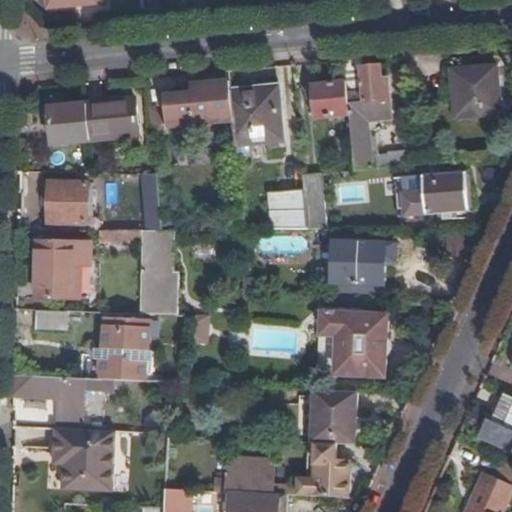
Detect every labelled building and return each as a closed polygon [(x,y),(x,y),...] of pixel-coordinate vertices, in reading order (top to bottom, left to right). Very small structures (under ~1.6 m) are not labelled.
[(97,5),(96,0),(49,0),(51,9),(97,5)] [(363,60),(345,62),(347,84),(356,172),(417,167),(416,153),(373,157),(370,124),(392,122),(388,82),(382,82),(381,69),(363,70),(363,60)] [(463,71),(467,118),(502,115),(497,68),(463,71)] [(456,119),(467,118),(463,71),(452,72),(456,119)] [(166,106),(150,108),(153,137),(168,136),(168,130),(171,129),(234,123),(231,92),(230,83),(192,87),(193,95),(176,96),(176,106),(166,106)] [(349,118),(347,84),(311,88),(314,121),(349,118)] [(234,123),(236,148),(284,143),(279,88),(231,92),(234,123)] [(165,97),(166,106),(176,106),(176,96),(165,97)] [(135,101),(87,106),(90,142),(139,137),(135,101)] [(90,142),(87,106),(48,110),(51,146),(90,142)] [(468,174),(403,180),(406,218),(444,215),(444,221),(468,220),(469,212),(471,212),(468,174)] [(304,192),(308,231),(328,231),(322,175),(303,177),(304,192)] [(157,176),(143,176),(147,226),(139,228),(139,233),(142,233),(162,233),(157,176)] [(406,218),(403,180),(396,180),(399,218),(406,218)] [(88,184),(50,184),(49,225),(87,225),(88,184)] [(270,195),(273,232),(308,231),(304,192),(270,195)] [(162,233),(142,233),(142,244),(141,316),(178,317),(180,274),(174,274),(177,232),(162,233)] [(139,233),(100,233),(100,239),(111,239),(110,244),(142,244),(142,233),(139,233)] [(335,244),(333,299),(357,299),(384,301),(386,245),(335,244)] [(91,245),(39,245),(37,299),(79,300),(80,267),(91,267),(91,245)] [(68,313),(36,311),(36,329),(67,331),(68,313)] [(389,319),(326,316),(325,335),(341,336),(339,375),(386,378),(389,319)] [(197,318),(183,317),(178,385),(192,385),(197,318)] [(105,320),(102,381),(116,382),(147,384),(151,329),(141,329),(141,321),(105,320)] [(151,321),(141,321),(141,329),(151,329),(151,321)] [(102,381),(15,377),(14,397),(59,399),(58,405),(84,406),(86,391),(101,392),(101,391),(115,392),(116,382),(102,381)] [(353,393),(317,391),(315,444),(339,445),(356,445),(358,409),(353,406),(353,393)] [(511,399),(506,396),(494,423),(511,431),(511,399)] [(84,406),(58,405),(58,412),(84,413),(84,406)] [(84,413),(58,412),(58,427),(83,428),(84,413)] [(511,431),(494,423),(487,420),(480,438),(511,453),(511,431)] [(42,430),(18,429),(17,442),(42,442),(42,430)] [(114,493),(117,433),(56,430),(55,450),(66,450),(65,466),(64,491),(114,493)] [(339,445),(315,444),(309,444),(308,462),(316,462),(315,480),(307,480),(299,479),(298,487),(273,486),(274,461),(229,459),(228,494),(351,500),(353,462),(338,461),(339,445)] [(66,450),(55,450),(55,466),(65,466),(66,450)] [(308,462),(307,480),(315,480),(316,462),(308,462)] [(511,467),(498,462),(491,478),(511,486),(511,467)] [(504,511),(511,493),(511,486),(491,478),(485,475),(469,511),(504,511)] [(193,511),(195,492),(168,490),(167,510),(166,511),(193,511)] [(226,511),(280,511),(281,499),(228,496),(226,511)]
